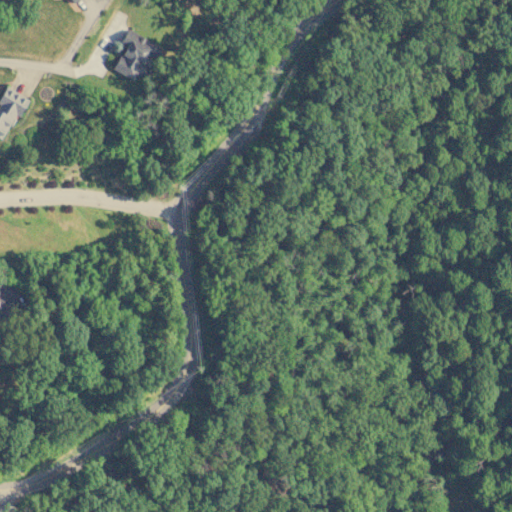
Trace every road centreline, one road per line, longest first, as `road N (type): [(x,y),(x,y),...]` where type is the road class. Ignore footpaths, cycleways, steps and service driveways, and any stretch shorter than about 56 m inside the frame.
road 1 (residential): [(0,492),(59,477),(115,447),(179,380),(188,333),(179,213),(254,107),(286,41),(337,0)]
road 2 (residential): [(179,213),(72,196),(0,202)]
